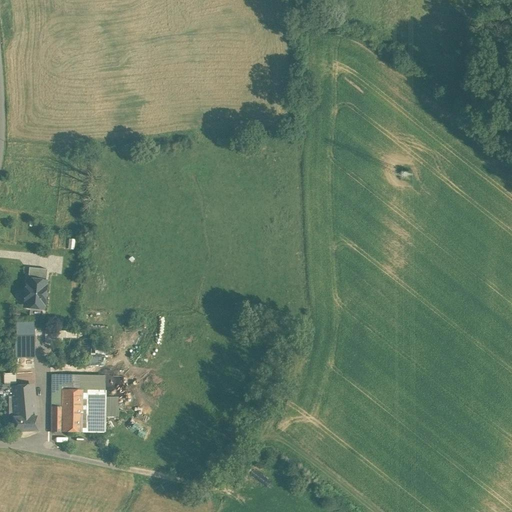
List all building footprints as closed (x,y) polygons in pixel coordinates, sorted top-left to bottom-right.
[(23,303),(22,308),(44,310),(48,280),(45,279),(46,269),(29,267),(28,278),(26,277),(24,291),(16,290),(15,302),(23,303)] [(17,342),(33,343),(34,337),(34,323),(18,323),(18,336),(17,342)] [(96,351),(97,348),(96,344),(94,341),(91,339),(87,339),(84,339),(81,341),(79,344),(78,348),(79,352),(81,355),(84,357),(88,357),(91,357),(94,354),(96,351)] [(33,343),(17,342),(15,342),(15,358),(34,357),(34,343),(33,343)] [(3,372),(2,382),(13,382),(13,373),(3,372)] [(62,375),(51,375),(51,389),(61,389),(62,375)] [(5,412),(13,411),(13,410),(35,409),(33,386),(13,387),(4,387),(5,412)] [(61,389),(51,389),(51,406),(62,406),(62,432),(98,432),(99,390),(61,389)] [(62,406),(51,406),(51,432),(62,432),(62,406)] [(35,409),(13,410),(13,411),(13,417),(13,431),(38,431),(37,416),(36,416),(35,409)]
